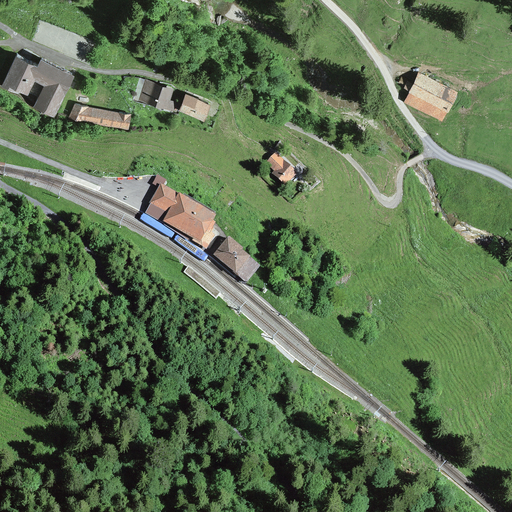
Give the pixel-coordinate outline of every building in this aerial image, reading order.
[(18,53),(3,84),(18,91),(20,87),(29,92),(39,96),(39,97),(35,106),(53,114),(72,73),(42,58),(39,63),(18,53)] [(455,92),(419,74),(406,101),(441,118),(455,92)] [(171,88),(140,79),(134,101),(171,112),(174,103),(167,100),(171,88)] [(209,102),(187,94),(182,109),(203,117),(209,102)] [(76,104),(70,118),(128,129),(131,114),(76,104)] [(285,185),(295,174),(282,161),(280,162),(276,158),(269,164),(277,173),(275,175),(285,185)] [(216,214),(161,183),(149,203),(150,203),(167,213),(163,221),(194,238),(192,240),(207,249),(217,230),(213,227),(216,222),(213,220),(216,214)] [(167,213),(150,203),(145,213),(162,222),(163,221),(167,213)] [(244,247),(229,235),(213,255),(246,283),(261,265),(242,250),(244,247)] [(188,267),(183,273),(216,299),(221,293),(188,267)]
